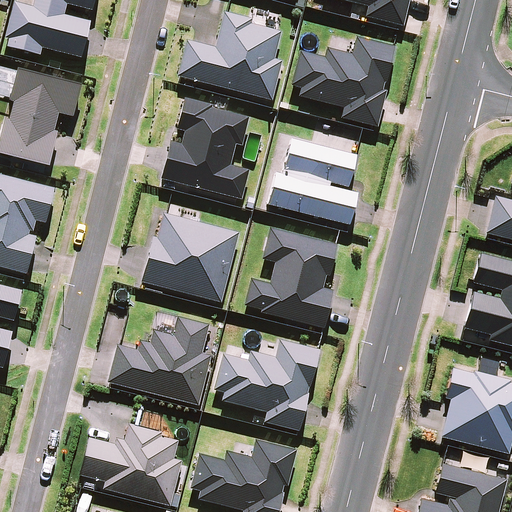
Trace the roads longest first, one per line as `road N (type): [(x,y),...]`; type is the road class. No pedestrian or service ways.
road 1 (residential): [(154,0),(25,511)]
road 2 (residential): [(455,82),(346,511)]
